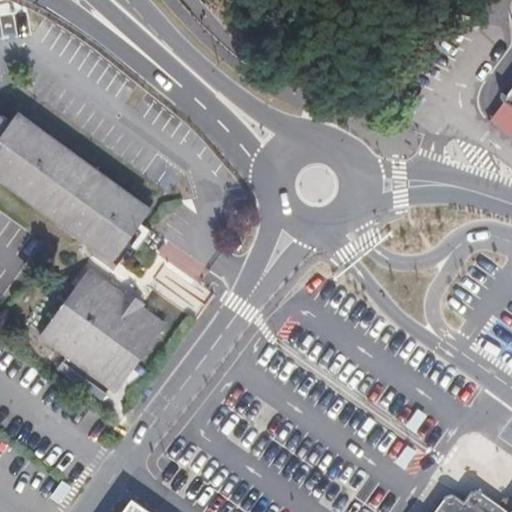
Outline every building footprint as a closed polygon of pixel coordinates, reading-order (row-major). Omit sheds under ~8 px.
[(511,94),(508,101),(500,111),(493,122),(511,139),(511,137),(511,94)] [(0,119),(15,131),(19,126),(0,112),(0,119)] [(24,119),(29,123),(156,215),(162,219),(165,216),(26,115),(24,119)] [(0,150),(15,131),(0,119),(0,150)] [(0,150),(0,160),(29,123),(24,119),(19,126),(15,131),(0,150)] [(29,123),(0,160),(0,169),(108,249),(106,252),(121,264),(156,215),(29,123)] [(108,249),(0,169),(0,176),(105,254),(106,252),(108,249)] [(156,215),(121,264),(126,268),(162,219),(156,215)] [(46,338),(121,394),(170,326),(147,309),(150,306),(135,294),(131,299),(95,272),(46,338)] [(65,371),(107,403),(112,397),(69,365),(65,371)] [(501,511),(484,503),(487,497),(485,496),(478,498),(471,507),(463,501),(457,500),(451,502),(450,504),(455,509),(452,511),(141,511),(132,505),(126,511),(501,511)]
